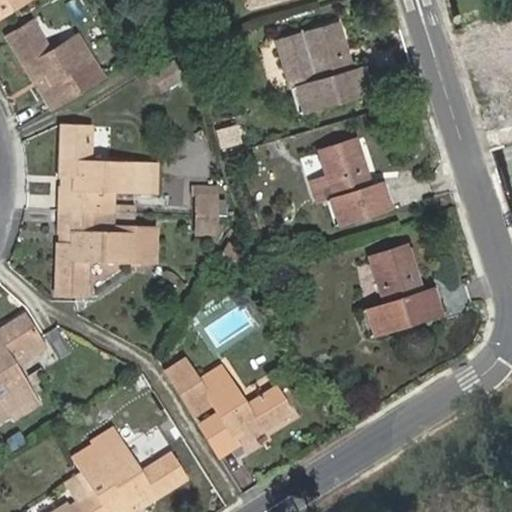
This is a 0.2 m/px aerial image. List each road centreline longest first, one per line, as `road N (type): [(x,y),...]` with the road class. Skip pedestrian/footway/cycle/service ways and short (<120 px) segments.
road 1 (residential): [(511,287),(419,0)]
road 2 (residential): [(273,511),(476,384),(511,341)]
road 3 (residential): [(0,243),(11,166),(0,120)]
